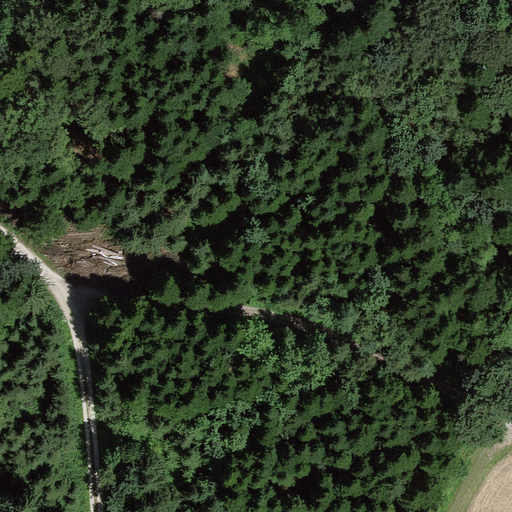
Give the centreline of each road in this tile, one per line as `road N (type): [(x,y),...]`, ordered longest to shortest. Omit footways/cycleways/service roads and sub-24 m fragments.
road 1 (track): [(50,274),(101,292),(305,326),(511,428)]
road 2 (track): [(101,511),(90,377),(78,321),(50,274)]
